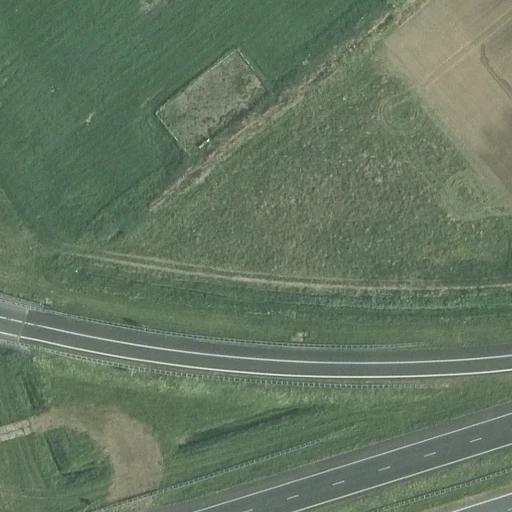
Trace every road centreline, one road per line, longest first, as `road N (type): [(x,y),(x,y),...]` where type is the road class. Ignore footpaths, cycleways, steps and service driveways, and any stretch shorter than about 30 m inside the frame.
road 1 (motorway): [(511,363),(296,370),(116,350),(0,323)]
road 2 (motorway): [(511,428),(244,511)]
